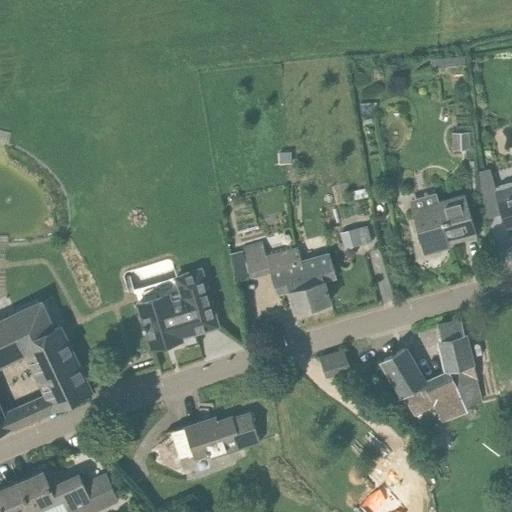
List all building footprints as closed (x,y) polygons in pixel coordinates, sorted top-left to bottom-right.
[(371,113),(370,103),(358,105),(360,114),(371,113)] [(470,150),(470,131),(451,132),(452,151),(470,150)] [(291,164),(291,151),(279,151),(279,164),(291,164)] [(511,224),(511,184),(496,189),(506,226),(511,224)] [(477,234),(464,193),(438,200),(436,192),(408,200),(424,254),(442,249),(439,241),(448,238),(449,242),(477,234)] [(340,233),(345,249),(371,242),(367,225),(340,233)] [(330,301),(325,282),(336,279),(329,252),(301,259),(297,246),(266,255),(262,241),(241,247),(249,280),(272,275),(277,294),(289,290),(295,311),(307,307),(311,312),(317,310),(318,304),(330,301)] [(194,332),(218,324),(201,269),(176,276),(181,292),(169,296),(168,294),(137,303),(144,325),(142,326),(143,330),(145,329),(151,349),(182,340),(180,334),(192,330),(193,332),(194,332)] [(0,323),(0,432),(54,409),(90,392),(60,327),(54,330),(43,305),(0,323)] [(199,345),(194,332),(193,332),(192,330),(180,334),(181,336),(182,340),(185,349),(199,345)] [(471,365),(464,339),(463,334),(441,339),(449,372),(425,384),(405,347),(383,360),(415,417),(434,406),(442,423),(463,413),(467,411),(466,407),(478,403),(471,365)] [(329,389),(355,381),(345,350),(319,358),(329,389)] [(352,395),(363,397),(364,389),(353,387),(352,395)] [(210,459),(243,448),(232,415),(209,423),(208,418),(184,426),(190,445),(194,460),(209,454),(210,459)] [(408,430),(414,441),(422,436),(417,425),(408,430)] [(50,486),(43,470),(18,481),(31,511),(34,511),(63,500),(68,511),(95,511),(118,502),(93,446),(69,457),(77,475),(50,486)] [(368,511),(417,511),(423,506),(392,476),(363,506),(368,511)] [(31,511),(18,481),(3,487),(1,483),(0,483),(0,511),(31,511)]
